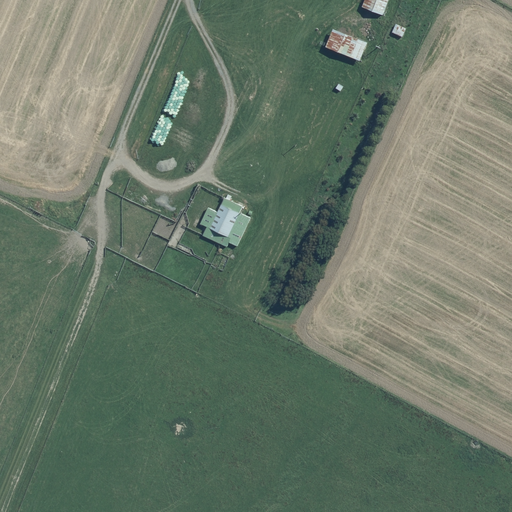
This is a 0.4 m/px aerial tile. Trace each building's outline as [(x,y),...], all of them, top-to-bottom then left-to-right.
[(383,14),(388,0),(363,0),(361,6),(383,14)] [(395,23),(391,31),(404,36),(407,28),(395,23)] [(368,41),(333,26),(325,45),(360,60),(368,41)] [(200,76),(178,67),(167,95),(188,103),(200,76)] [(177,117),(162,110),(155,128),(170,135),(177,117)] [(237,250),(252,218),(239,212),(242,205),(224,197),(217,211),(207,207),(200,223),(207,227),(203,235),(237,250)]
